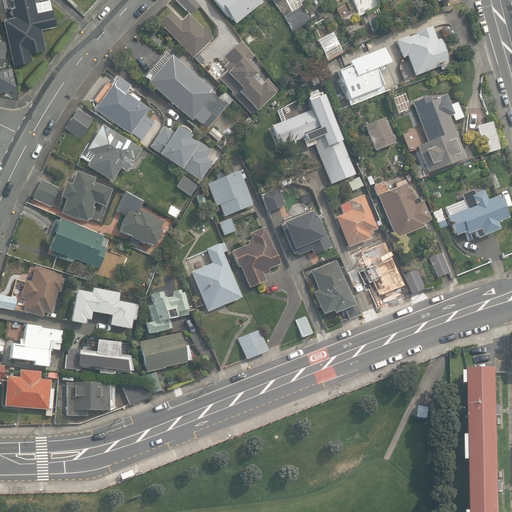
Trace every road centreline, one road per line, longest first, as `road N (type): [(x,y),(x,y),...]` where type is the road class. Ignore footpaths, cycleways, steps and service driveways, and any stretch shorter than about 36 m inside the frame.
road 1 (secondary): [(0,458),(93,450),(511,295)]
road 2 (residential): [(26,137),(100,34),(135,0)]
